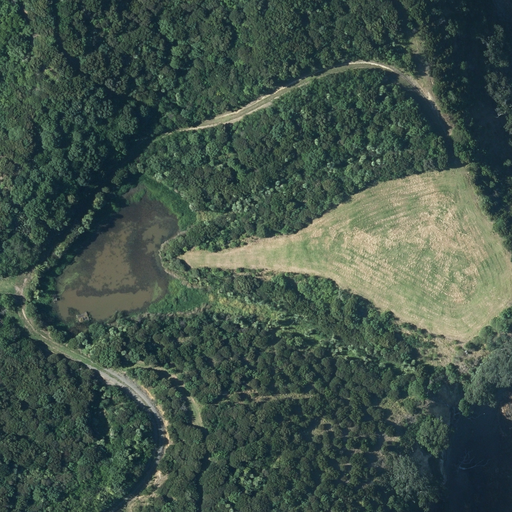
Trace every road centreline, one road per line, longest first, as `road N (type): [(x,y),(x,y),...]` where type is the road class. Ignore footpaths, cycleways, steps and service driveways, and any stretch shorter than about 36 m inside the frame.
road 1 (track): [(461,196),(434,103),(380,61),(356,58),(304,74),(239,109),(139,140),(108,167),(20,281)]
road 2 (track): [(20,281),(21,310),(39,339),(141,395),(157,428),(139,482),(103,511)]
